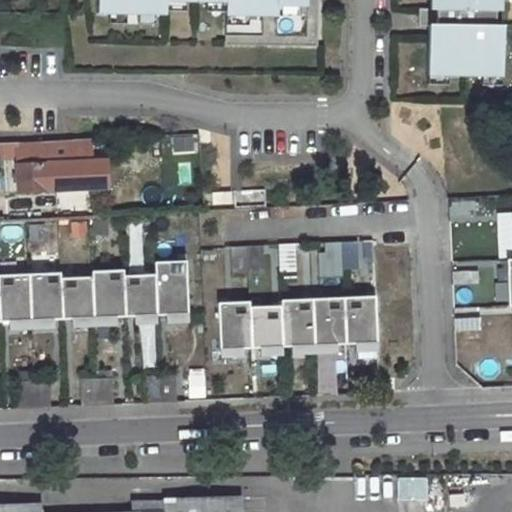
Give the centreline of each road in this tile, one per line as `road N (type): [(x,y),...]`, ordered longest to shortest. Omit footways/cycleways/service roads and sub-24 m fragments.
road 1 (residential): [(0,438),(436,418)]
road 2 (residential): [(0,92),(148,92),(231,112),(360,115)]
road 3 (residential): [(436,418),(424,197),(419,179),(371,136),(360,115)]
